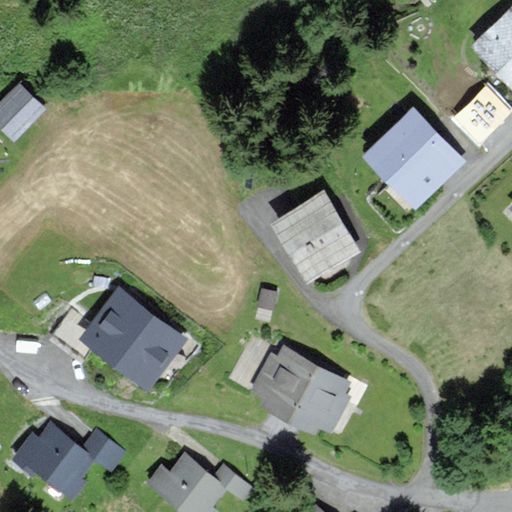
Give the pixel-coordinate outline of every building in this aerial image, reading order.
[(511,3),(473,42),(511,81),(511,3)] [(485,89),(464,68),(436,94),(457,115),(485,89)] [(44,107),(21,83),(0,103),(0,120),(14,135),(44,107)] [(463,158),(413,106),(367,149),(417,201),(463,158)] [(357,246),(323,190),(276,218),(310,274),(357,246)] [(182,334),(120,287),(85,333),(147,380),(182,334)] [(263,400),(290,414),(317,362),(285,345),(279,357),(271,353),(253,387),(266,394),(263,400)] [(349,379),(317,362),(290,414),(315,427),(318,421),(331,428),(348,396),(342,393),(349,379)] [(94,455),(50,421),(39,435),(34,431),(17,452),(73,494),(87,476),(81,472),(94,455)] [(121,449),(96,429),(86,442),(111,462),(121,449)] [(224,484),(185,452),(170,470),(162,464),(151,478),(192,511),(210,511),(215,507),(209,502),(224,484)] [(249,485),(225,463),(217,472),(242,494),(249,485)]
